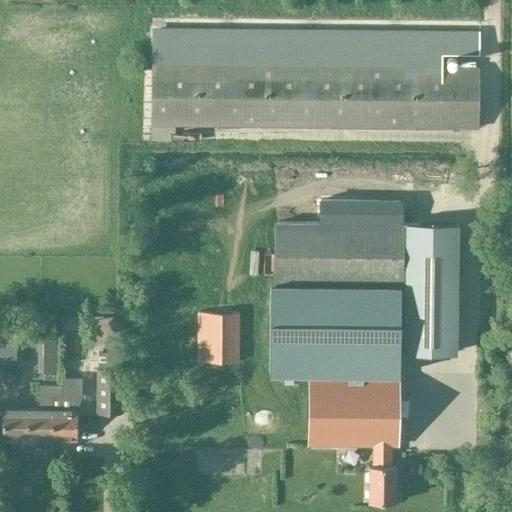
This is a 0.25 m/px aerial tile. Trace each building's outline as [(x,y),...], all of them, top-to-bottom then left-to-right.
[(146,35),(146,128),(473,128),(473,68),(435,68),(435,55),(473,55),(473,35),(146,35)] [(402,223),(273,222),(273,285),(398,287),(402,287),(402,223)] [(453,351),(453,224),(402,223),(402,287),(398,287),(398,290),(397,351),(453,351)] [(397,351),(398,290),(398,287),(273,285),(273,286),(266,286),(265,373),(307,373),(307,375),(396,375),(396,351),(397,351)] [(236,362),(237,313),(197,313),(196,362),(236,362)] [(37,373),(53,373),(56,373),(56,334),(37,334),(37,373)] [(0,388),(12,388),(11,368),(0,368),(0,388)] [(96,369),(95,414),(119,414),(120,370),(96,369)] [(396,446),(396,375),(307,375),(307,446),(371,446),(371,466),(368,466),(368,502),(394,502),(394,466),(389,466),(389,446),(396,446)] [(75,440),(75,409),(76,409),(81,398),(81,378),(61,378),(61,379),(60,379),(60,385),(50,385),(50,440),(75,440)] [(50,440),(50,385),(37,385),(37,409),(25,409),(25,439),(50,440)] [(25,439),(25,409),(1,409),(0,439),(25,439)]
